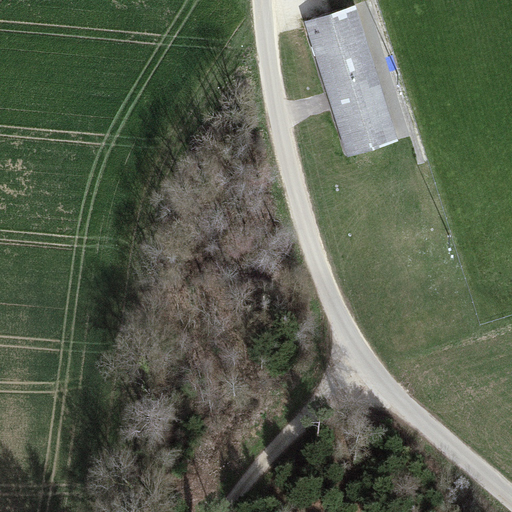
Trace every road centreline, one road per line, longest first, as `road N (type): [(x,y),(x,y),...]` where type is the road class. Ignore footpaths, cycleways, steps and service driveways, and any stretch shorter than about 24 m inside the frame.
road 1 (unclassified): [(511,505),(383,392),(317,280),(278,129),(258,0)]
road 2 (track): [(364,366),(297,422),(221,511)]
